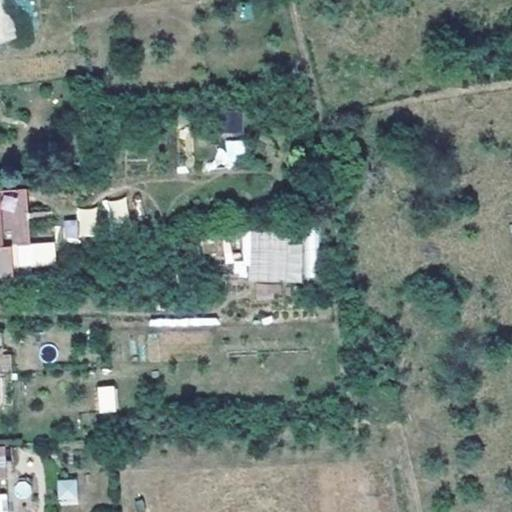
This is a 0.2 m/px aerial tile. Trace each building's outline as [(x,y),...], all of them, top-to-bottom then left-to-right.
[(218,141),(221,166),(245,164),(242,139),(218,141)] [(25,189),(0,190),(0,247),(20,245),(29,245),(25,189)] [(124,197),(105,202),(110,227),(130,222),(124,197)] [(79,208),(79,237),(97,237),(96,208),(79,208)] [(78,240),(78,221),(64,221),(64,240),(78,240)] [(316,229),(243,230),(244,281),(317,280),(316,229)] [(0,374),(12,374),(11,354),(2,354),(2,333),(0,332),(0,374)] [(12,374),(0,374),(0,404),(13,405),(12,374)] [(113,386),(99,386),(100,412),(115,412),(113,386)] [(58,506),(78,504),(76,478),(56,480),(58,506)]
